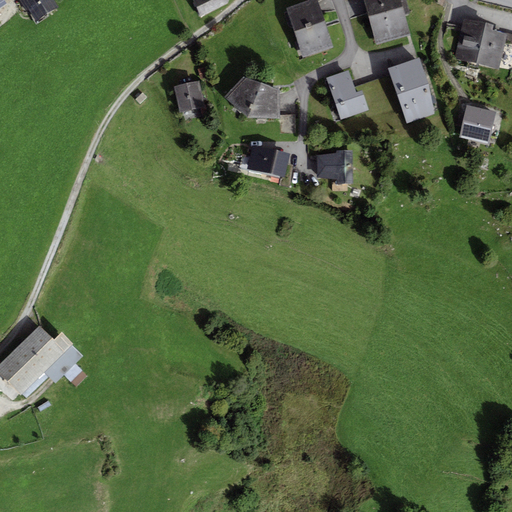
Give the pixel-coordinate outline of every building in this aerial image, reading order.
[(60,6),(55,0),(19,0),(35,23),(60,6)] [(194,0),(193,1),(200,17),(228,3),(229,0),(194,0)] [(333,49),(317,0),(309,0),(286,7),(303,58),(333,49)] [(410,35),(399,0),(363,0),(376,45),(410,35)] [(447,0),(434,0),(433,4),(444,8),(447,0)] [(494,26),(464,19),(455,59),(499,69),(507,34),(493,30),(494,26)] [(419,57),(387,68),(407,124),(436,113),(419,57)] [(348,70),(326,78),(341,120),(368,111),(362,92),(356,93),(348,70)] [(280,90),(243,77),(224,97),(247,117),(279,119),(280,90)] [(198,80),(174,86),(180,114),(205,108),(198,80)] [(143,96),(136,102),(141,107),(148,101),(143,96)] [(496,112),(466,105),(459,138),(488,144),(496,112)] [(296,115),(281,115),(281,133),(296,135),(296,115)] [(267,173),(272,150),(253,147),(249,170),(267,173)] [(285,177),(290,154),(272,150),(267,173),(285,177)] [(353,184),(352,150),(335,151),(335,154),(317,156),(317,176),(336,180),(336,184),(353,184)] [(40,326),(0,364),(0,375),(19,396),(44,372),(71,346),(74,343),(62,332),(53,340),(40,326)] [(83,357),(71,346),(44,372),(55,383),(83,357)]
